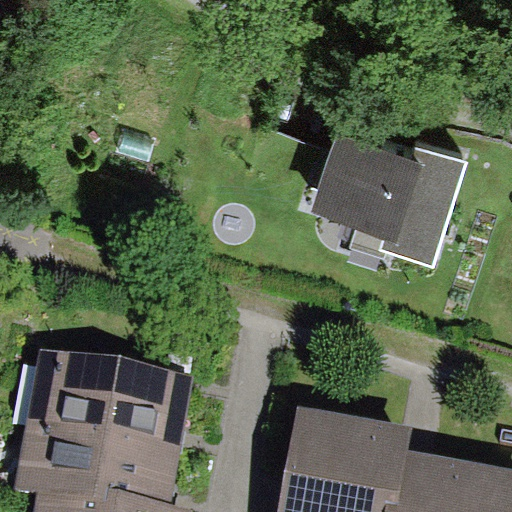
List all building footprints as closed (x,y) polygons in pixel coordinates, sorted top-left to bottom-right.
[(449,133),(322,102),(302,184),(377,202),(371,226),(423,238),(449,133)] [(193,390),(36,364),(25,430),(182,455),(193,390)] [(402,430),(291,410),(273,511),(511,511),(511,476),(397,457),(402,430)] [(172,511),(182,455),(25,430),(15,494),(38,498),(125,511),(172,511)] [(125,511),(38,498),(35,511),(125,511)]
